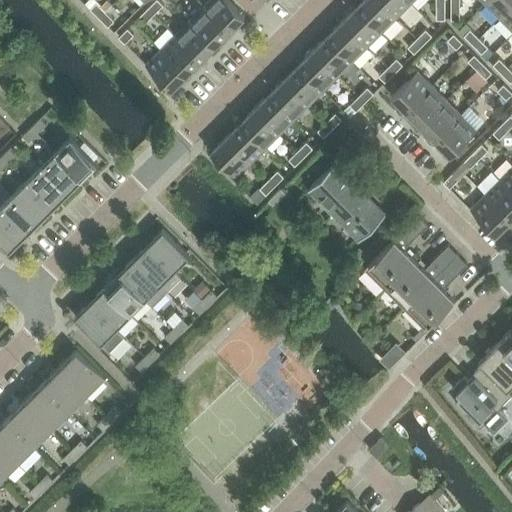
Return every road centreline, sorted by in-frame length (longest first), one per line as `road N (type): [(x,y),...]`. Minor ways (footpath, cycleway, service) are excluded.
road 1 (residential): [(25,297),(284,38)]
road 2 (residential): [(347,447),(511,279)]
road 3 (residential): [(511,277),(353,117)]
